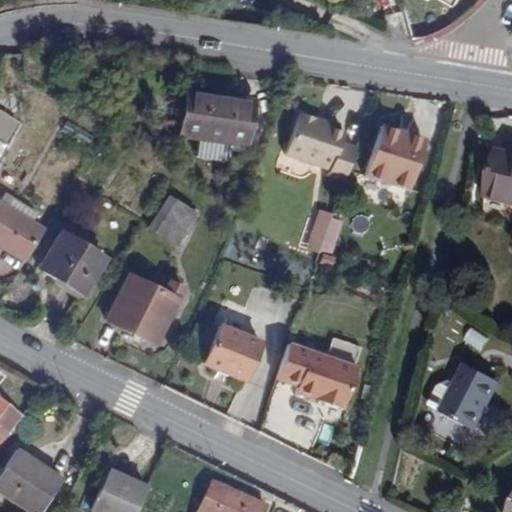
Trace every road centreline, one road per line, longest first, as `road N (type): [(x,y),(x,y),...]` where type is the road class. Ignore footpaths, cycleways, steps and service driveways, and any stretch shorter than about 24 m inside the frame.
road 1 (tertiary): [(458,83),(72,21),(0,31)]
road 2 (tertiary): [(0,333),(358,511)]
